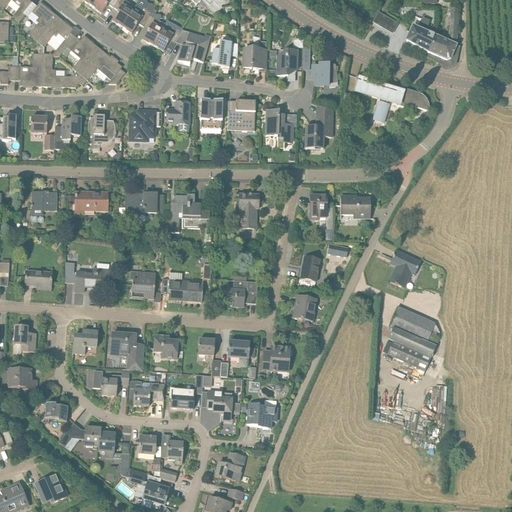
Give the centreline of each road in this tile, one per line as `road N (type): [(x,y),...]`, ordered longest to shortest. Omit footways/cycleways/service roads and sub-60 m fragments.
road 1 (unclassified): [(250,511),(327,334),(406,180),(401,163)]
road 2 (residential): [(63,313),(267,318),(299,174)]
road 3 (residential): [(0,169),(299,174)]
road 4 (residential): [(206,434),(123,417),(75,391),(63,366),(63,313)]
road 5 (secondary): [(456,82),(373,58),(276,0)]
road 6 (residential): [(0,97),(109,102),(134,98),(155,79)]
road 7 (residential): [(301,88),(155,79)]
road 8 (residential): [(155,79),(56,0)]
